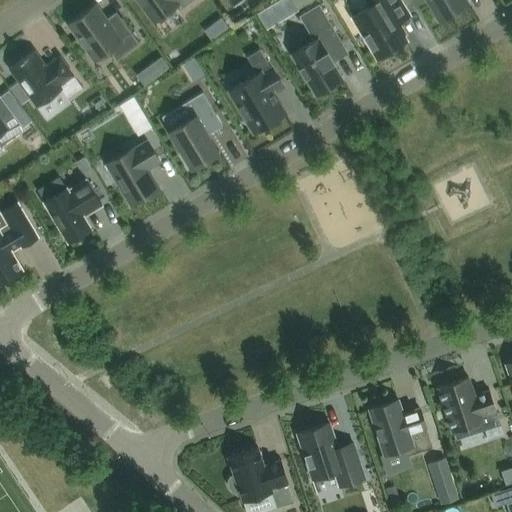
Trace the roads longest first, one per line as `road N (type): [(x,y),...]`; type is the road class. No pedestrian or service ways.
road 1 (residential): [(511,19),(0,326)]
road 2 (residential): [(134,449),(511,325)]
road 3 (unclassified): [(134,449),(0,342)]
